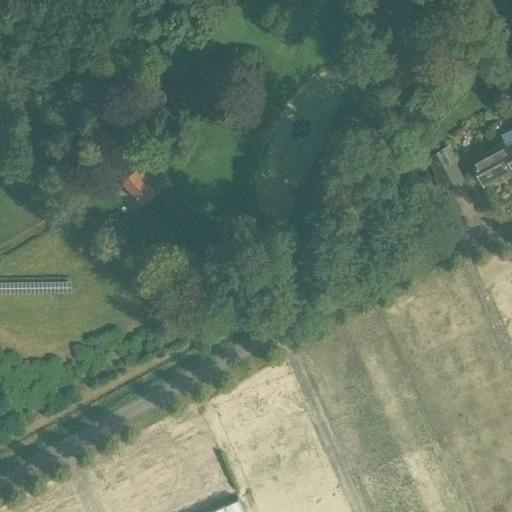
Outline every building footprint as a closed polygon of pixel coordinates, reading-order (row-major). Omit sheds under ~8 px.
[(511,128),(501,135),(505,142),(502,144),(501,142),(470,159),(484,184),(511,168),(511,128)] [(445,189),(465,179),(447,147),(428,157),(445,189)] [(136,174),(134,171),(120,182),(141,207),(154,195),(143,181),(146,179),(139,171),(136,174)] [(85,511),(77,487),(8,511),(85,511)] [(245,511),(240,499),(210,511),(245,511)]
